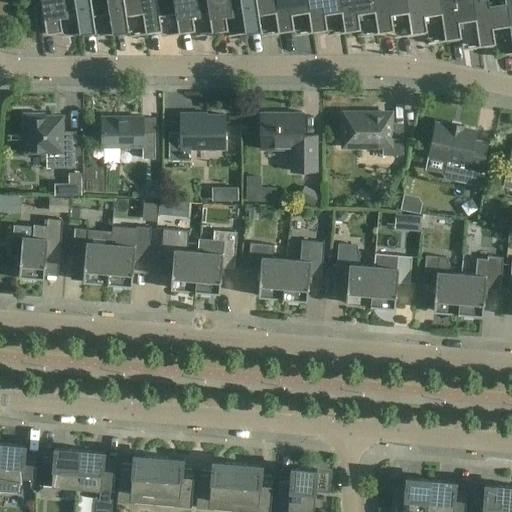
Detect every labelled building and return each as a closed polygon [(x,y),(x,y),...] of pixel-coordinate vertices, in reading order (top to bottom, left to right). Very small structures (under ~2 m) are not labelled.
[(62,37),(80,34),(74,0),(40,0),(46,34),(62,32),(60,17),(76,14),(79,33),(62,36),(62,37)] [(113,34),(108,0),(74,0),(80,34),(95,32),(93,17),(109,14),(112,33),(95,35),(95,37),(113,34)] [(108,0),(113,34),(129,32),(126,16),(142,14),(145,33),(128,35),(129,36),(146,34),(141,0),(108,0)] [(141,0),(146,34),(162,31),(159,16),(176,14),(178,33),(162,35),(162,36),(179,34),(174,0),(141,0)] [(174,0),(179,34),(195,31),(193,16),(209,14),(212,32),(195,35),(195,36),(213,33),(207,0),(174,0)] [(207,0),(213,33),(228,31),(226,16),(242,13),(245,32),(228,35),(228,36),(246,33),(240,0),(207,0)] [(240,0),(246,33),(261,31),(259,16),(275,13),(278,32),(261,34),(261,36),(279,33),(273,0),(240,0)] [(273,0),(279,33),(294,31),(292,15),(308,13),(311,32),(294,34),(294,36),(312,33),(306,0),(273,0)] [(306,0),(312,33),(327,30),(325,15),(341,13),(344,31),(327,34),(328,35),(345,33),(340,0),(306,0)] [(340,0),(345,33),(361,30),(358,15),(374,13),(377,33),(361,35),(361,36),(378,34),(373,0),(340,0)] [(373,0),(378,34),(394,31),(392,16),(408,14),(411,34),(394,36),(394,37),(412,35),(406,0),(373,0)] [(406,0),(412,35),(427,32),(425,17),(441,15),(445,40),(428,42),(428,43),(446,41),(439,0),(406,0)] [(462,50),(480,47),(472,0),(439,0),(446,41),(461,38),(459,23),(475,21),(479,46),(462,48),(462,50)] [(511,53),(511,38),(507,3),(491,6),(489,0),(472,0),(480,47),(495,45),(493,29),(509,27),(511,44),(511,52),(496,54),(496,56),(511,53)] [(261,114),(261,149),(291,149),(291,171),(317,171),(317,135),(303,136),(303,112),(301,112),(301,114),(276,114),(276,112),(263,112),(263,114),(261,114)] [(169,132),(169,160),(191,160),(191,149),(225,149),(225,115),(199,115),(199,113),(181,113),(181,132),(169,132)] [(343,130),(343,147),(362,147),(362,145),(382,145),(382,155),(403,155),(403,129),(391,129),(391,113),(344,113),(344,130),(343,130)] [(24,114),(24,130),(26,130),(26,153),(47,153),(47,168),(77,168),(77,139),(63,139),(63,115),(44,115),(44,114),(24,114)] [(143,117),(102,117),(102,147),(143,146),(143,159),(155,158),(155,132),(143,132),(143,117)] [(447,178),(454,179),(478,184),(487,144),(474,141),(476,131),(436,123),(429,156),(445,159),(443,171),(447,178)] [(70,190),(51,189),(50,205),(69,206),(70,190)] [(60,254),(63,220),(48,218),(47,226),(34,224),(33,238),(22,237),(11,236),(10,254),(17,255),(16,271),(19,271),(19,275),(44,278),(46,253),(60,254)] [(107,283),(132,285),(134,260),(148,261),(151,227),(137,226),(136,229),(112,227),(111,244),(107,283)] [(98,230),(88,229),(75,228),(72,255),(85,256),(83,281),(107,283),(111,244),(97,243),(98,230)] [(188,230),(163,228),(160,262),(173,264),(170,288),(195,291),(198,252),(186,251),(188,230)] [(212,253),(198,252),(195,291),(220,293),(222,268),(234,269),(237,232),(214,230),(212,253)] [(286,259),(283,298),(307,300),(309,275),(322,276),(325,242),(301,240),(300,260),(286,259)] [(286,259),(272,258),(273,245),(250,243),(248,270),(260,271),(258,296),(283,298),(286,259)] [(351,244),(338,243),(335,277),(348,278),(346,303),(370,305),(374,266),(361,265),(358,248),(351,248),(351,244)] [(374,266),(370,305),(395,307),(397,283),(409,284),(412,256),(392,255),(387,268),(374,266)] [(446,257),(426,255),(423,285),(435,286),(433,311),(458,313),(461,274),(450,273),(450,267),(446,257)] [(461,274),(458,313),(483,315),(485,290),(500,291),(503,257),(487,256),(487,259),(477,258),(475,275),(461,274)] [(0,443),(0,449),(0,491),(21,493),(22,479),(35,480),(37,456),(24,455),(25,445),(0,443)] [(51,486),(76,488),(79,450),(55,448),(54,458),(41,457),(39,481),(52,482),(51,486)] [(104,452),(79,450),(76,488),(100,490),(99,498),(97,498),(95,511),(111,511),(113,499),(110,499),(110,491),(113,491),(116,463),(103,462),(104,452)] [(154,504),(158,457),(133,455),(133,465),(120,464),(117,501),(154,504)] [(158,457),(154,504),(191,507),(194,470),(182,469),(183,459),(158,457)] [(233,511),(237,463),(212,461),(211,471),(199,470),(196,508),(233,511)] [(262,466),(237,463),(233,511),(245,511),(270,511),(273,476),(261,475),(262,466)] [(278,477),(275,511),(313,511),(315,488),(327,489),(328,471),(317,470),(291,468),(290,478),(278,477)] [(428,511),(431,480),(406,478),(405,488),(393,487),(390,511),(428,511)] [(431,480),(428,511),(465,511),(467,493),(455,492),(456,482),(431,480)] [(507,511),(510,487),(485,484),(484,494),(472,493),(470,511),(507,511)]
